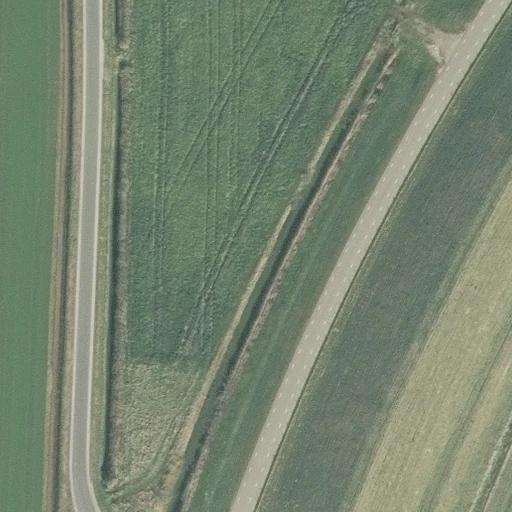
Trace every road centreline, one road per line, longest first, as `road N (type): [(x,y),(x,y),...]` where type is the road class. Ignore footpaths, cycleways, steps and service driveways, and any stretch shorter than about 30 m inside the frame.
road 1 (tertiary): [(241,511),(372,216),(502,0)]
road 2 (tertiary): [(88,511),(78,457),(89,0)]
